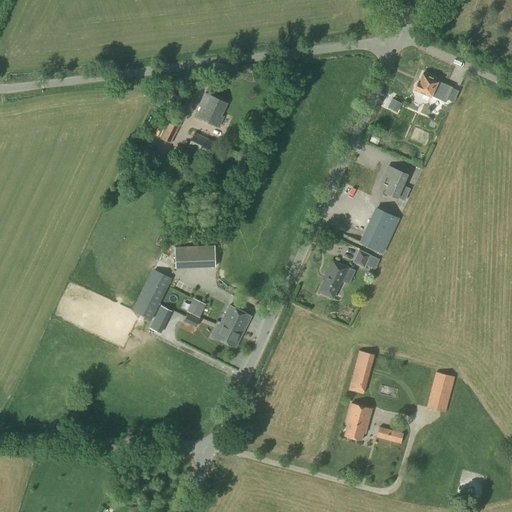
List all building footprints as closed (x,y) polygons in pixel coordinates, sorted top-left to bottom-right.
[(437,83),(438,81),(422,74),(419,82),(415,90),(431,97),(435,89),(442,92),(440,95),(446,98),(450,88),(437,83)] [(219,128),(224,117),(222,116),(227,104),(205,94),(201,102),(203,103),(196,117),(219,128)] [(397,113),(401,104),(392,99),(387,108),(397,113)] [(171,144),(181,123),(171,118),(160,139),(171,144)] [(210,159),(217,144),(194,133),(187,148),(210,159)] [(409,134),(406,143),(412,145),(415,137),(409,134)] [(148,139),(145,146),(150,149),(153,142),(148,139)] [(397,198),(407,175),(388,167),(384,176),(386,177),(383,183),(389,185),(385,193),(397,198)] [(362,203),(367,195),(359,190),(354,197),(362,203)] [(383,254),(399,219),(375,208),(359,243),(383,254)] [(345,225),(342,232),(359,239),(362,232),(345,225)] [(215,246),(207,246),(207,268),(215,267),(215,246)] [(365,265),(370,255),(359,250),(353,263),(364,268),(365,265)] [(370,255),(365,265),(375,269),(379,260),(370,255)] [(333,299),(334,295),(348,268),(333,261),(326,275),(326,276),(320,288),(328,292),(326,296),(333,299)] [(151,321),(172,279),(154,270),(133,312),(151,321)] [(203,318),(209,308),(197,300),(190,311),(203,318)] [(236,348),(251,316),(229,305),(213,338),(236,348)] [(160,306),(157,311),(169,317),(172,311),(160,306)] [(445,413),(455,377),(436,372),(426,408),(445,413)] [(352,379),(349,390),(363,394),(364,392),(365,392),(367,383),(352,379)] [(82,411),(86,401),(80,398),(75,407),(82,411)] [(366,434),(372,409),(351,404),(346,425),(347,425),(344,437),(361,441),(363,434),(366,434)] [(401,444),(403,433),(379,427),(376,437),(401,444)]
